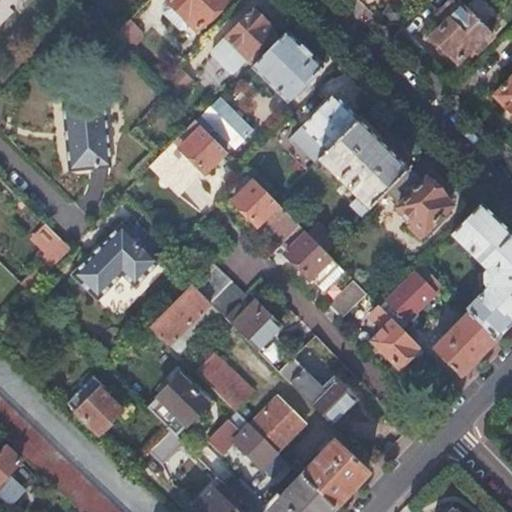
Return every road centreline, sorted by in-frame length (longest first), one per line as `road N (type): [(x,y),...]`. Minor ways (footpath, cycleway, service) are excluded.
road 1 (unclassified): [(309,0),(511,191)]
road 2 (unclassified): [(370,511),(454,425)]
